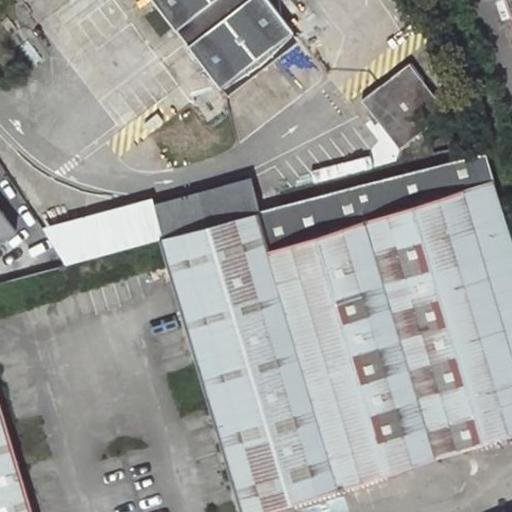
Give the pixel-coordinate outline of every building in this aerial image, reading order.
[(155,0),(156,1),(171,22),(218,84),(291,30),(268,0),(155,0)] [(142,11),(157,32),(171,22),(156,1),(142,11)] [(449,111),(410,64),(363,103),(402,149),(449,111)] [(380,472),(511,430),(511,225),(488,149),(258,210),(161,236),(246,511),(255,511),(301,498),(302,501),(337,490),(336,487),(345,484),(346,487),(381,476),(380,472)] [(258,210),(249,175),(51,225),(76,259),(161,236),(258,210)] [(0,247),(24,229),(0,197),(0,247)] [(0,511),(36,511),(0,394),(0,511)]
